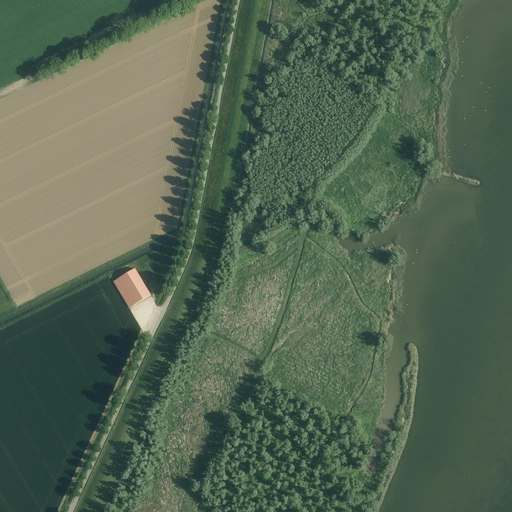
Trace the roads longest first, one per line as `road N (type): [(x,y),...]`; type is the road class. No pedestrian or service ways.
road 1 (unclassified): [(70,511),(189,250),(237,0)]
road 2 (track): [(37,77),(189,0)]
